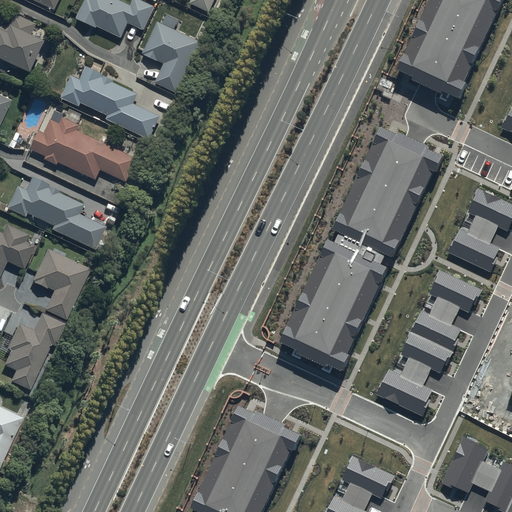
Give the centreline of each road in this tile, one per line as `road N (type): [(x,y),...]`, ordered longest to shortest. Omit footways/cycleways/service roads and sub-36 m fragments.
road 1 (secondary): [(93,511),(337,0)]
road 2 (secondary): [(378,0),(212,346)]
road 3 (residential): [(431,443),(212,346)]
road 4 (residential): [(511,272),(431,443)]
road 5 (secondary): [(212,346),(134,511)]
